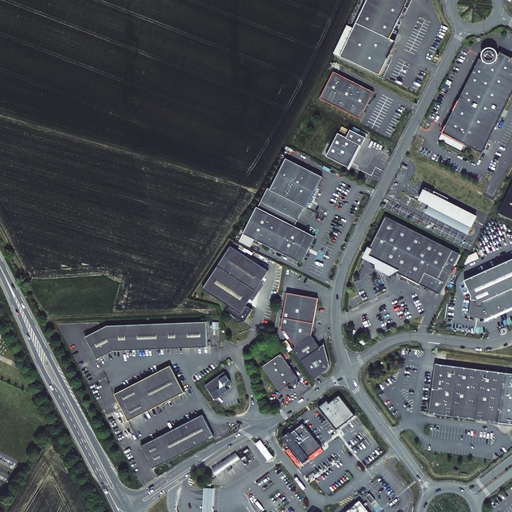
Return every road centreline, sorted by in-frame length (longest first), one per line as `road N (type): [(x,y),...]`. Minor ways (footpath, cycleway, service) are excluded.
road 1 (unclassified): [(463,26),(345,261),(335,320),(347,371)]
road 2 (unclassified): [(347,371),(397,339),(487,344),(511,337)]
road 3 (primary): [(0,266),(71,406)]
road 4 (unclassified): [(265,291),(240,355),(259,424)]
road 5 (unclassified): [(401,451),(335,499),(317,498),(302,482)]
